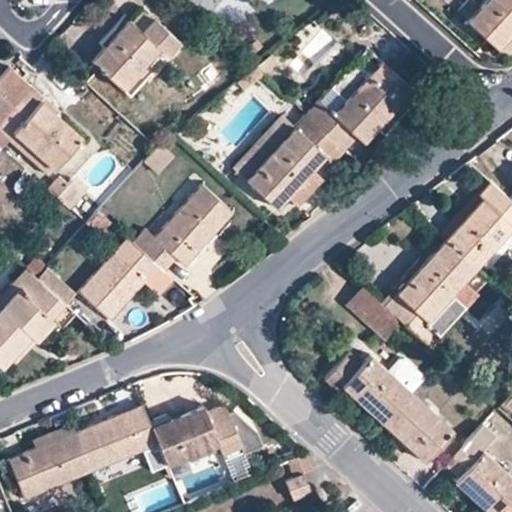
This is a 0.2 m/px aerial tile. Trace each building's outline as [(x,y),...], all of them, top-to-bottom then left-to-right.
[(511,34),(511,33),(511,0),(484,0),(467,20),(498,48),(511,34)] [(152,18),(140,31),(159,49),(167,55),(179,43),(152,18)] [(159,49),(140,31),(127,20),(91,60),(122,89),(138,71),(159,49)] [(268,54),(252,66),(262,74),(276,63),(268,54)] [(412,88),(380,59),(369,71),(356,60),(331,86),(345,98),(332,113),(319,101),(318,100),(317,99),(304,112),(305,113),(345,148),(357,135),(364,141),(412,88)] [(27,71),(31,68),(21,60),(16,65),(21,69),(23,67),(27,71)] [(55,111),(7,68),(0,75),(0,143),(5,139),(11,131),(51,168),(78,139),(52,115),(55,111)] [(147,77),(138,71),(122,89),(129,96),(147,77)] [(345,98),(331,86),(318,100),(319,101),(332,113),(345,98)] [(345,148),(305,113),(293,126),(244,178),(277,208),(288,195),(311,170),(324,154),(332,162),(345,148)] [(51,168),(11,131),(5,139),(45,175),(51,168)] [(153,167),(175,142),(165,132),(152,142),(140,155),(153,167)] [(318,176),(311,170),(288,195),(295,201),(318,176)] [(76,191),(57,176),(47,188),(64,204),(76,191)] [(80,187),(69,178),(65,183),(76,191),(80,187)] [(511,201),(488,180),(477,193),(480,196),(442,238),(475,268),(511,226),(511,201)] [(232,211),(201,184),(153,237),(144,230),(132,244),(157,265),(163,271),(175,257),(185,265),(232,211)] [(94,230),(104,219),(93,209),(83,220),(94,230)] [(132,244),(125,237),(77,291),(109,318),(157,265),(132,244)] [(461,283),(475,268),(442,238),(395,291),(427,321),(451,295),(461,283)] [(34,277),(23,267),(11,281),(17,287),(48,315),(50,316),(63,302),(34,277)] [(0,305),(17,287),(11,281),(0,293),(0,305)] [(461,283),(451,295),(462,306),(474,293),(461,283)] [(29,335),(48,315),(17,287),(0,305),(0,366),(0,367),(29,335)] [(427,321),(395,291),(383,305),(427,346),(437,334),(426,323),(427,321)] [(437,334),(462,306),(451,295),(427,321),(426,323),(437,334)] [(53,319),(50,316),(48,315),(29,335),(35,339),(53,319)] [(378,349),(387,358),(394,350),(385,343),(378,349)] [(409,389),(370,353),(361,363),(347,350),(321,378),(335,390),(340,385),(380,421),(409,389)] [(452,429),(409,389),(380,421),(423,460),(452,429)] [(73,431),(90,471),(142,450),(150,472),(166,466),(157,444),(150,427),(141,404),(73,431)] [(207,420),(201,405),(150,427),(157,444),(166,466),(217,445),(222,455),(240,446),(226,412),(207,420)] [(255,439),(250,426),(234,409),(226,412),(240,446),(255,439)] [(73,431),(70,423),(30,439),(33,447),(73,431)] [(499,511),(511,498),(511,475),(483,449),(495,435),(482,423),(457,451),(445,464),(459,476),(453,482),(486,511),(499,511)] [(90,471),(73,431),(33,447),(7,458),(23,498),(90,471)] [(445,464),(457,451),(452,445),(440,459),(445,464)] [(304,451),(284,460),(291,477),(301,473),(312,469),(305,452),(304,451)] [(308,492),(301,473),(291,477),(282,481),(291,499),(308,492)] [(511,511),(511,498),(499,511),(511,511)]
